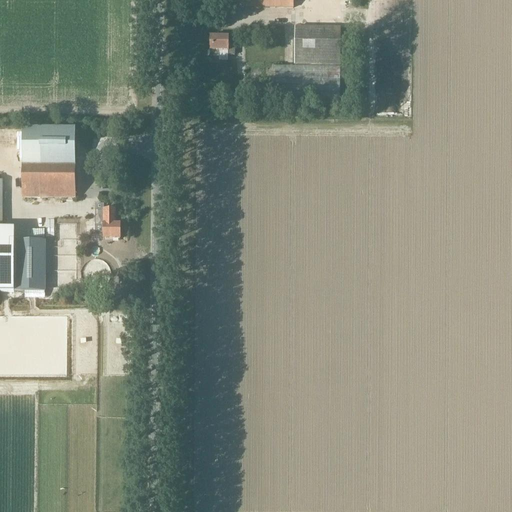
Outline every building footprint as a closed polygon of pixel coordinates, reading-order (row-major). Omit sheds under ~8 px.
[(240,0),(240,7),(293,8),(292,0),(240,0)] [(295,28),(295,65),(340,65),(341,28),(295,28)] [(235,55),(235,41),(229,41),(229,37),(210,37),(210,57),(219,57),(219,51),(228,51),(228,55),(235,55)] [(272,99),(340,100),(340,67),(272,67),(272,99)] [(23,129),(23,198),(75,198),(76,129),(23,129)] [(116,211),(96,211),(96,226),(96,225),(104,225),(104,240),(121,240),(121,225),(116,225),(116,211)] [(14,292),(15,241),(15,239),(3,228),(3,229),(0,229),(0,292),(14,292)] [(15,241),(14,292),(45,292),(46,242),(15,241)]
